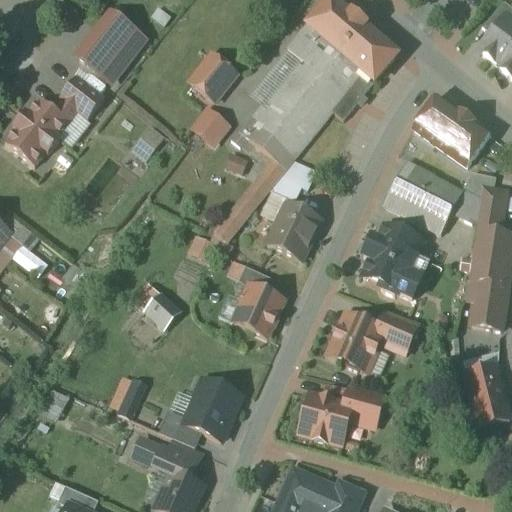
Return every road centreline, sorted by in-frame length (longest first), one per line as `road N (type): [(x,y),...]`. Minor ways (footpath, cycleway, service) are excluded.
road 1 (residential): [(443,70),(358,219),(257,447)]
road 2 (residential): [(489,511),(257,447)]
